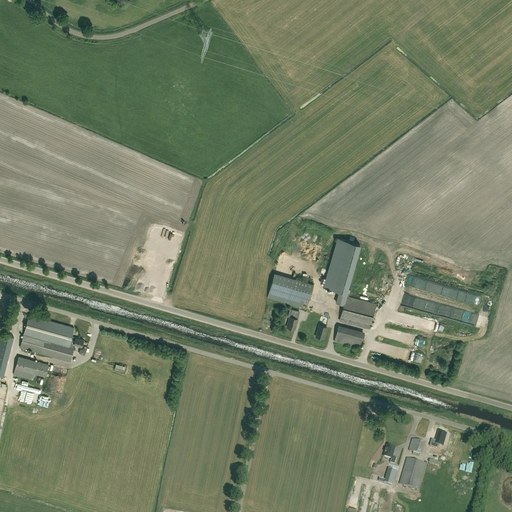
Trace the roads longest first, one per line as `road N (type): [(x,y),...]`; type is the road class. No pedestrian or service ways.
road 1 (tertiary): [(0,259),(511,409)]
road 2 (unclassified): [(511,441),(0,295)]
road 3 (unclassified): [(27,0),(63,27),(96,36),(202,0)]
road 4 (unknown): [(268,371),(237,511)]
